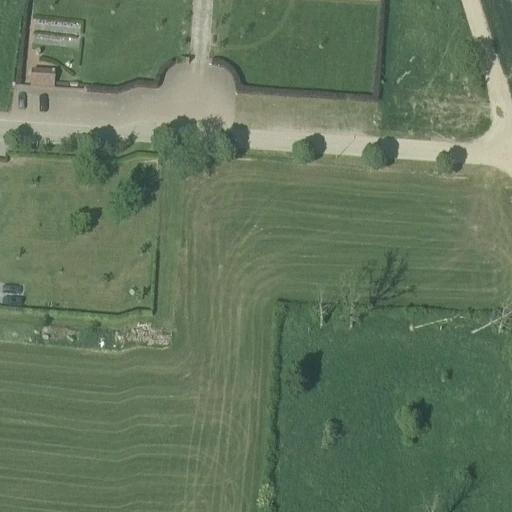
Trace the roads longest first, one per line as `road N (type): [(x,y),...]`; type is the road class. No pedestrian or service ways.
road 1 (residential): [(0,130),(501,165)]
road 2 (track): [(501,165),(502,121),(465,0)]
